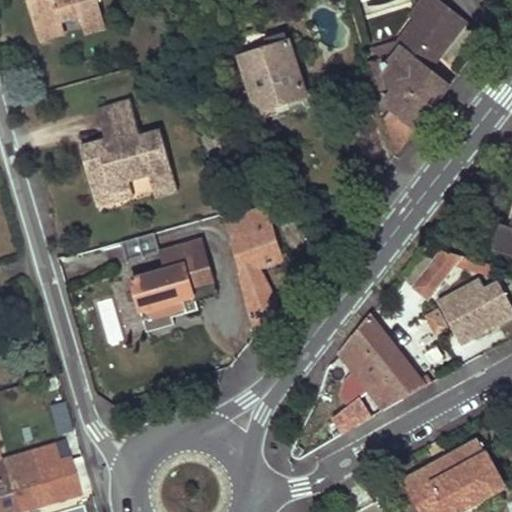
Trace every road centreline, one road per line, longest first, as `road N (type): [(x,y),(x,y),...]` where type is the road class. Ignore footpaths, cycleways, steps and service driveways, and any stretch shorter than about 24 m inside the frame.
road 1 (secondary): [(226,441),(511,80)]
road 2 (residential): [(0,117),(82,396),(131,493)]
road 3 (residential): [(251,503),(322,480),(395,429),(511,367)]
road 4 (secondary): [(226,441),(200,431),(161,439),(134,465),(131,493)]
